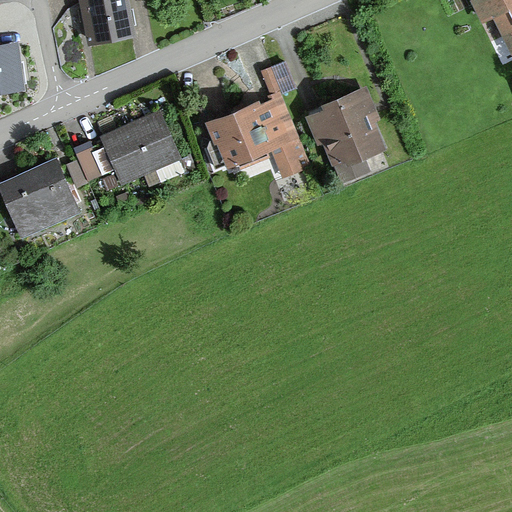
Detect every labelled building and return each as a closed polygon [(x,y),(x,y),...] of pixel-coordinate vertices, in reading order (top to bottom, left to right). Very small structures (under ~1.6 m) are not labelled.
[(81,0),(89,40),(129,33),(122,0),(81,0)] [(511,0),(479,0),(475,2),(484,21),(494,16),(501,32),(502,31),(511,50),(511,0)] [(0,88),(18,86),(13,47),(0,48),(0,88)] [(281,94),(293,88),(283,62),(270,67),(281,94)] [(269,95),(278,92),(269,68),(260,71),(269,95)] [(378,147),(366,118),(356,95),(331,105),(333,109),(321,114),(318,108),(304,114),(315,142),(324,139),(341,179),(364,169),(358,155),(378,147)] [(287,138),(274,105),(256,112),(253,106),(213,122),(214,123),(211,130),(214,139),(209,141),(206,148),(214,168),(268,146),(281,177),(300,169),(287,138)] [(158,116),(116,134),(89,147),(101,174),(115,168),(120,179),(175,155),(158,116)] [(77,212),(55,159),(0,182),(0,192),(19,237),(77,212)] [(76,187),(85,183),(75,160),(66,164),(76,187)]
